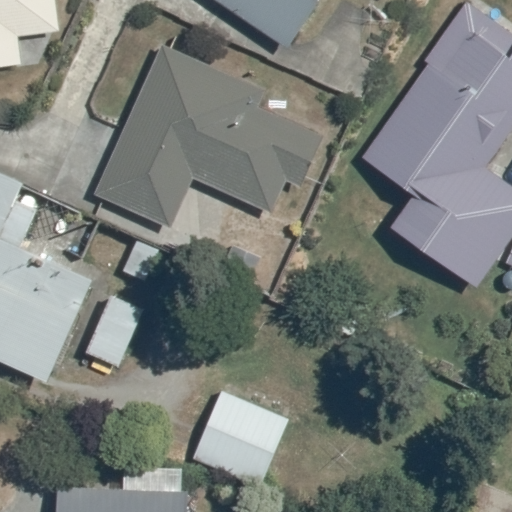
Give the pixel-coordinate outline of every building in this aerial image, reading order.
[(53,26),(50,0),(0,0),(0,59),(13,58),(11,30),(53,26)] [(325,0),(214,0),(293,50),(325,0)] [(503,242),(511,247),(511,173),(490,159),(511,124),(511,18),(483,0),(467,0),(371,150),(420,181),(396,219),(482,275),(503,242)] [(189,174),(265,206),(278,176),(294,183),(317,129),(241,96),(247,81),(158,42),(94,191),(168,222),(189,174)] [(0,169),(0,358),(45,377),(89,274),(20,244),(44,189),(0,169)] [(160,247),(121,229),(106,260),(145,278),(160,247)] [(143,305),(109,291),(86,349),(120,363),(143,305)] [(288,414),(219,386),(197,443),(265,470),(288,414)] [(183,511),(184,483),(53,480),(51,511),(183,511)] [(511,511),(511,492),(506,490),(497,511),(511,511)]
